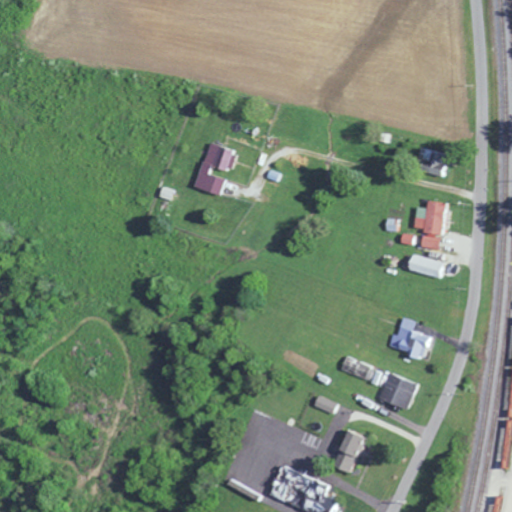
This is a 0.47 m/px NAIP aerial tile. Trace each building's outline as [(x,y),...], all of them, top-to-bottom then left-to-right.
[(202,187),(228,194),(233,177),(217,173),(219,164),(240,170),(245,150),(214,142),(202,187)] [(423,159),(447,163),(449,151),(425,147),(423,159)] [(428,247),(447,249),(448,236),(450,236),(453,202),(434,200),(434,207),(422,206),(420,229),(430,230),(428,247)] [(417,272),(449,277),(452,260),(420,255),(417,272)] [(393,347),(432,356),(436,340),(427,338),(429,331),(420,330),(422,320),(408,317),(404,334),(396,333),(393,347)] [(416,406),(422,379),(392,373),(386,400),(416,406)] [(343,404),(323,394),(318,404),(338,414),(343,404)] [(359,473),(375,436),(355,427),(340,464),(359,473)] [(275,495),(318,511),(346,511),(351,502),(333,495),(337,484),(287,464),(275,495)]
